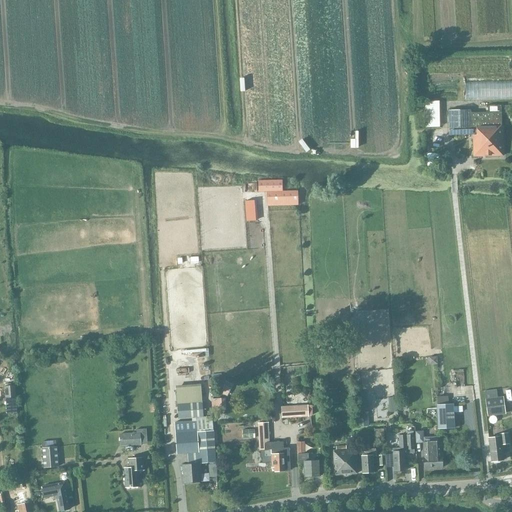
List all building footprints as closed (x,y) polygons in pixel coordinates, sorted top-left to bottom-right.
[(511,79),(465,81),(465,101),(511,99),(511,79)] [(449,110),(449,135),(473,135),(474,156),(503,156),(502,127),(501,112),(471,113),(471,110),(449,110)] [(266,191),(267,206),(298,205),(298,190),(282,191),(282,179),(258,180),(259,191),(266,191)] [(337,403),(336,389),(325,389),(325,403),(337,403)] [(0,406),(15,406),(15,392),(0,392),(0,406)] [(485,399),(487,414),(505,411),(503,397),(485,399)] [(202,403),(177,405),(178,419),(203,417),(202,403)] [(454,428),(452,405),(436,405),(437,429),(454,428)] [(308,406),(282,407),(282,418),(308,417),(308,406)] [(183,465),(184,483),(201,482),(197,421),(175,423),(177,454),(188,454),(189,464),(183,465)] [(260,450),(271,449),(272,467),(275,467),(275,471),(284,471),(290,470),(289,448),(284,449),(283,441),(270,442),(269,422),(258,423),(260,450)] [(198,431),(201,463),(216,462),(214,430),(198,431)] [(143,432),(121,433),(121,445),(144,444),(143,432)] [(361,450),(363,473),(374,472),(373,455),(376,455),(376,449),(370,449),(369,433),(360,433),(361,450)] [(500,434),(500,436),(489,438),(492,462),(504,460),(502,445),(509,444),(508,433),(500,434)] [(400,449),(393,450),(393,454),(394,471),(406,470),(404,450),(415,449),(414,435),(399,435),(400,449)] [(441,441),(423,442),(424,457),(424,468),(443,467),(442,456),(441,441)] [(346,450),(346,445),(336,446),(336,451),(334,451),(335,475),(357,473),(356,451),(349,452),(348,450),(346,450)] [(57,446),(42,447),(44,468),(59,467),(57,446)] [(309,453),(298,454),(298,462),(304,462),(305,477),(319,476),(318,460),(309,461),(309,453)] [(128,458),(129,467),(124,467),(126,487),(140,486),(139,470),(144,469),(143,457),(128,458)] [(45,498),(57,495),(60,511),(70,509),(65,482),(43,486),(45,498)] [(0,491),(0,498),(1,503),(13,500),(11,489),(0,491)] [(27,491),(18,493),(20,504),(29,502),(27,491)] [(19,511),(31,511),(29,502),(20,504),(18,505),(19,511)]
